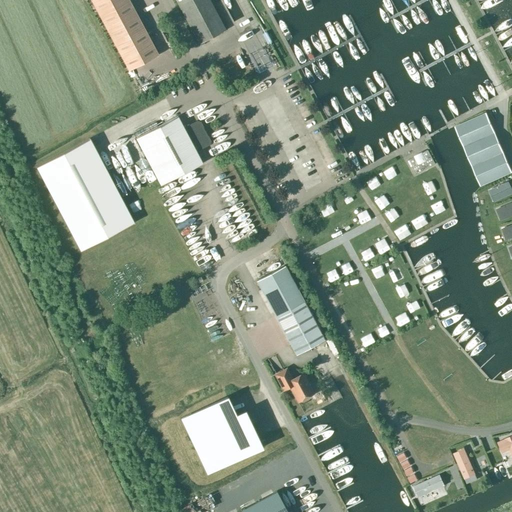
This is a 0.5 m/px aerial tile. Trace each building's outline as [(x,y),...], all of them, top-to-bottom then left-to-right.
[(129,0),(90,0),(128,70),(158,54),(129,0)] [(225,29),(209,0),(175,0),(199,44),(225,29)] [(271,43),(267,32),(262,34),(266,45),(271,43)] [(250,53),(253,61),(262,57),(259,49),(250,53)] [(511,171),(486,112),(455,126),(480,185),(511,171)] [(135,137),(160,184),(202,162),(195,150),(209,143),(209,140),(199,121),(197,120),(183,127),(177,115),(135,137)] [(511,130),(511,116),(501,123),(506,133),(511,130)] [(133,222),(89,138),(36,166),(80,250),(133,222)] [(434,163),(427,149),(408,160),(416,173),(434,163)] [(489,190),(494,201),(511,193),(511,192),(507,182),(489,190)] [(399,221),(394,198),(382,200),(387,224),(399,221)] [(373,225),(369,201),(357,204),(362,227),(373,225)] [(511,202),(495,209),(500,221),(511,215),(511,202)] [(340,210),(334,211),(340,235),(351,232),(345,210),(340,211),(340,210)] [(328,243),(321,220),(310,224),(317,247),(328,243)] [(511,224),(501,228),(505,240),(511,237),(511,224)] [(323,339),(284,265),(256,280),(296,353),(323,339)] [(355,309),(349,286),(337,289),(343,312),(355,309)] [(380,317),(382,293),(370,293),(369,316),(380,317)] [(414,308),(405,301),(391,320),(400,327),(414,308)] [(426,336),(420,326),(400,339),(403,344),(402,344),(405,350),(426,336)] [(370,342),(364,332),(343,344),(349,354),(370,342)] [(439,359),(433,350),(413,363),(420,373),(439,359)] [(385,365),(382,360),(362,371),(367,381),(389,370),(386,364),(385,365)] [(303,376),(302,374),(292,380),(286,369),(276,375),(283,389),(289,386),(298,401),(312,393),(306,381),(306,380),(304,376),(303,376)] [(454,381),(447,372),(428,388),(436,397),(454,381)] [(406,396),(401,386),(380,398),(386,408),(406,396)] [(492,397),(480,395),(476,419),(482,421),(482,419),(487,420),(492,397)] [(245,410),(236,415),(227,397),(181,418),(207,473),(262,447),(245,410)] [(423,425),(418,414),(397,426),(402,436),(423,425)] [(511,435),(498,442),(503,453),(509,450),(511,456),(511,435)] [(439,451),(433,440),(412,452),(418,462),(439,451)] [(463,449),(457,451),(458,452),(453,454),(464,480),(475,475),(463,449)] [(406,458),(403,452),(396,456),(399,462),(406,458)] [(409,465),(406,459),(399,463),(402,469),(409,465)] [(413,472),(410,466),(403,470),(406,476),(413,472)] [(417,479),(414,473),(407,477),(410,483),(417,479)] [(439,475),(414,485),(419,496),(444,485),(439,475)] [(287,511),(276,491),(236,511),(287,511)]
